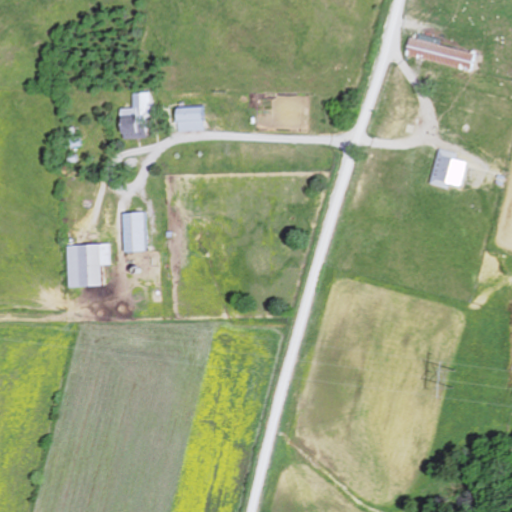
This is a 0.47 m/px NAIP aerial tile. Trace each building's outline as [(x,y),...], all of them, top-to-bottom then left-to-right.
[(414,35),(410,55),(478,71),(482,51),(414,35)] [(137,92),(137,108),(128,108),(129,138),(155,137),(153,92),(137,92)] [(210,106),(183,107),(184,131),(211,130),(210,106)] [(435,183),(455,189),(457,183),(467,186),(474,158),(444,150),(435,183)] [(131,252),(152,251),(151,211),(129,212),(131,252)] [(115,243),(72,245),(74,287),(111,286),(110,265),(116,264),(115,243)]
